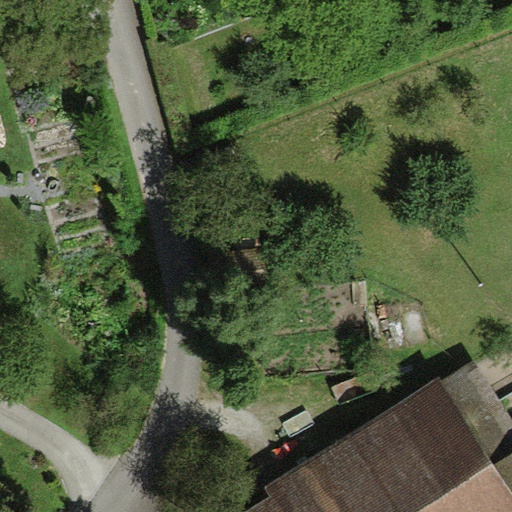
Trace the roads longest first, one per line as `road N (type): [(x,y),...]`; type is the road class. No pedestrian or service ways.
road 1 (residential): [(102,511),(172,448),(194,362),(193,212),(127,34),(124,0)]
road 2 (unknown): [(115,500),(0,432)]
